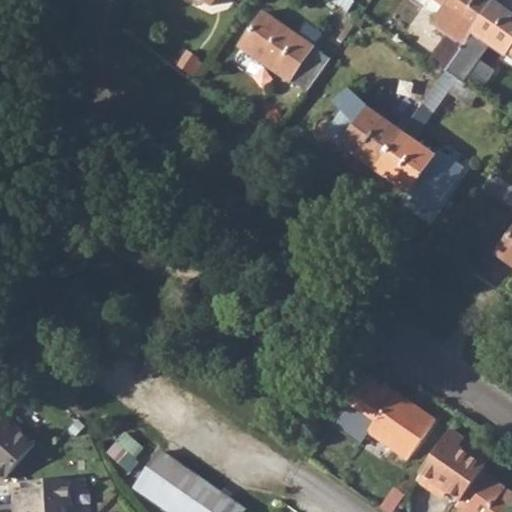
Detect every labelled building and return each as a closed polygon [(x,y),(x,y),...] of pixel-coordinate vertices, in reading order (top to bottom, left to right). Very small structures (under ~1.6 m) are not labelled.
[(440,53),(454,62),(495,4),(489,0),(432,0),(445,9),(434,25),(450,37),(440,53)] [(447,72),(458,79),(465,68),(469,70),(487,44),(505,57),(509,52),(511,54),(511,15),(495,4),(454,62),(447,72)] [(242,48),(307,94),(330,61),(264,15),(242,48)] [(187,53),(178,67),(195,78),(203,66),(198,62),(199,61),(187,53)] [(342,127),(353,134),(368,114),(357,107),(342,127)] [(369,112),(368,114),(353,134),(344,148),(377,171),(402,135),(369,112)] [(377,171),(411,194),(413,190),(422,196),(419,200),(428,206),(443,203),(465,171),(438,153),(435,157),(402,135),(377,171)] [(511,233),(497,255),(511,264),(511,233)] [(353,422),(405,457),(431,418),(379,382),(353,422)] [(4,417),(0,420),(0,477),(33,442),(4,417)] [(474,473),(481,463),(469,454),(474,447),(448,429),(416,476),(441,493),(444,488),(456,498),(454,502),(457,505),(451,511),(503,511),(511,500),(511,493),(486,476),(484,479),(474,473)] [(125,463),(139,440),(124,432),(111,455),(125,463)] [(486,455),(474,447),(469,454),(481,463),(486,455)] [(137,483),(176,511),(239,511),(242,508),(162,450),(137,483)] [(14,511),(70,511),(68,477),(22,480),(23,503),(14,503),(14,511)]
